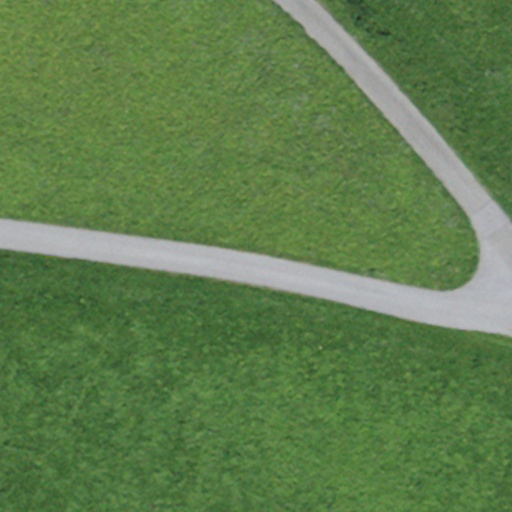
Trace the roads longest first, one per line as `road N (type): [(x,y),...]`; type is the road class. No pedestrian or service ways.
road 1 (track): [(0,231),(194,257),(454,308),(511,290)]
road 2 (track): [(511,278),(487,215),(440,152),(292,0)]
